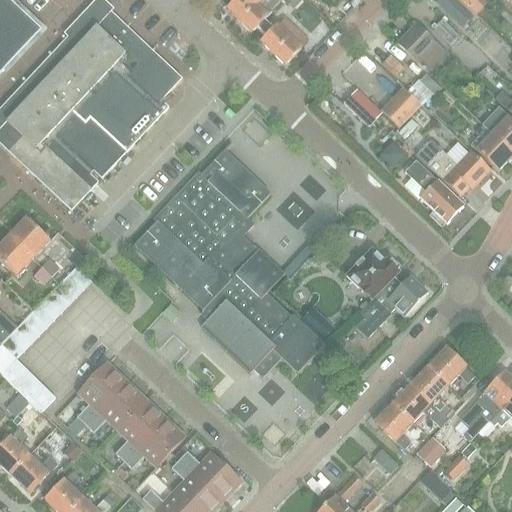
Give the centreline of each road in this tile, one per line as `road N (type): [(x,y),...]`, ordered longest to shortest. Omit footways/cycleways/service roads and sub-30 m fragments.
road 1 (residential): [(257,511),(465,288)]
road 2 (residential): [(465,288),(281,105)]
road 3 (residential): [(381,0),(281,105)]
road 4 (residential): [(281,105),(180,16)]
